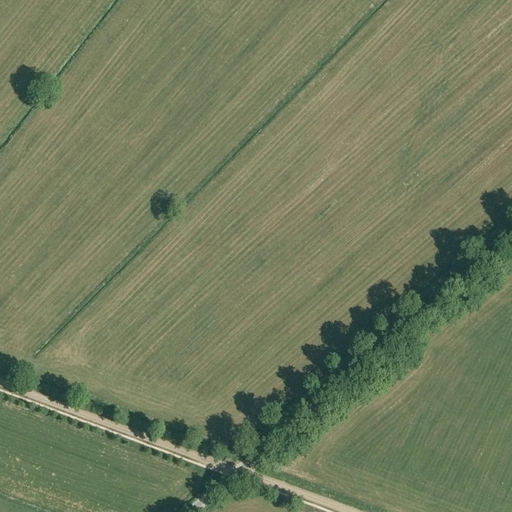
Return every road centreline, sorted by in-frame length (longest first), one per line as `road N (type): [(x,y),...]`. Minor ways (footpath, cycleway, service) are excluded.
road 1 (unclassified): [(191,511),(511,234)]
road 2 (track): [(337,511),(0,385)]
